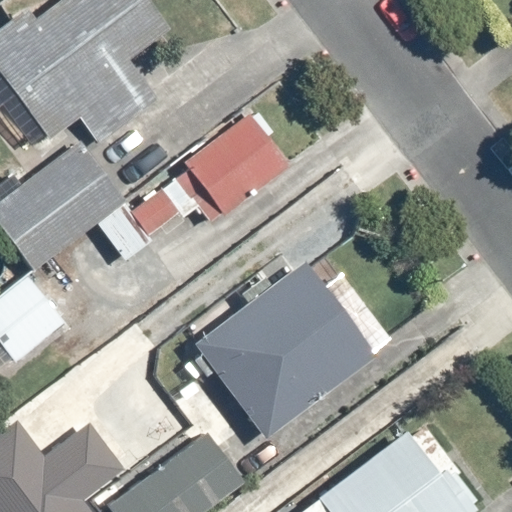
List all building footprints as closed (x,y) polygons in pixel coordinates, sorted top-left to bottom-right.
[(170,30),(148,0),(44,0),(0,31),(0,82),(42,142),(76,119),(93,143),(148,104),(120,65),(170,30)] [(122,201),(78,235),(108,274),(152,240),(149,236),(204,194),(206,197),(220,215),(284,167),(243,112),(178,161),(182,166),(128,207),(122,201)] [(78,235),(122,201),(78,143),(0,202),(0,228),(32,270),(78,235)] [(183,321),(197,339),(190,345),(261,438),(369,356),(298,262),(241,306),(227,288),(183,321)] [(61,322),(23,275),(0,293),(0,348),(11,362),(61,322)] [(195,421),(94,499),(104,511),(198,511),(240,480),(195,421)] [(0,431),(0,511),(89,511),(76,494),(98,477),(116,464),(84,422),(39,456),(13,422),(0,431)] [(459,511),(431,476),(398,433),(296,511),(459,511)]
